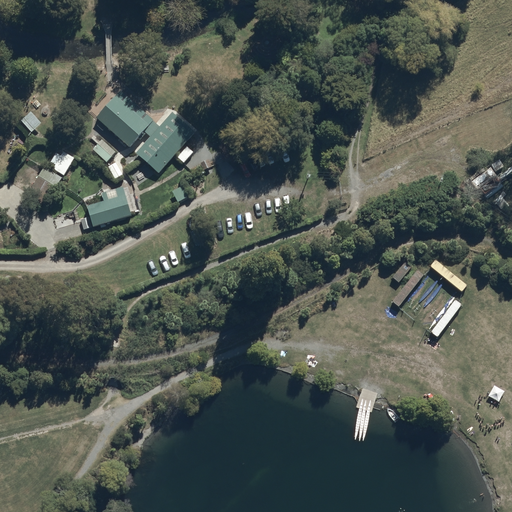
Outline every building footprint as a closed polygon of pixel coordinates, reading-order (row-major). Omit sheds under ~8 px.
[(159,126),(121,92),(95,120),(130,150),(146,132),(153,139),(137,156),(160,176),(197,134),(172,112),(159,126)] [(42,126),(32,114),(22,123),(32,134),(42,126)] [(116,154),(103,142),(93,152),(107,165),(116,154)] [(194,154),(188,148),(177,160),(184,165),(194,154)] [(53,171),(65,178),(75,160),(64,153),(61,158),(56,155),(51,164),(56,167),(53,171)] [(212,168),(209,161),(201,165),(204,172),(212,168)] [(68,183),(45,169),(31,192),(54,206),(68,183)] [(161,187),(141,197),(144,204),(141,206),(145,215),(169,203),(161,187)] [(184,188),(173,194),(178,204),(189,198),(184,188)] [(133,219),(124,189),(116,192),(118,198),(87,208),(94,230),(133,219)] [(468,289),(435,261),(430,268),(432,270),(463,296),(468,289)] [(405,264),(393,278),(399,284),(411,270),(405,264)] [(417,272),(393,305),(400,310),(424,277),(417,272)] [(22,277),(2,278),(3,294),(23,293),(22,277)] [(456,303),(432,336),(438,341),(463,308),(459,306),(456,303)]
